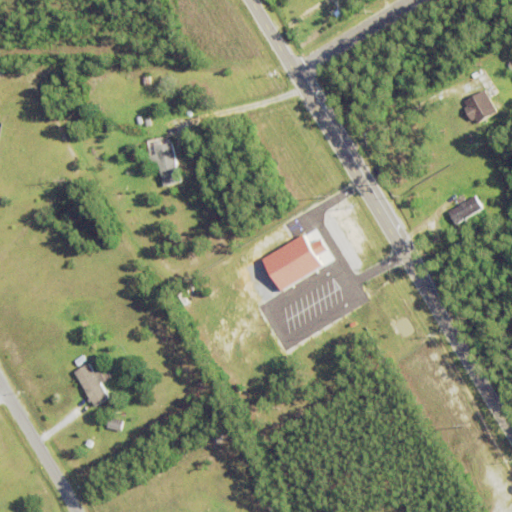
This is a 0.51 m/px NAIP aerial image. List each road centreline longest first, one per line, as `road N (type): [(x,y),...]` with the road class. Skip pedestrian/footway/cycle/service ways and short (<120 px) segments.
road 1 (tertiary): [(511,433),(251,0)]
road 2 (residential): [(0,388),(72,511)]
road 3 (residential): [(295,73),(413,0)]
